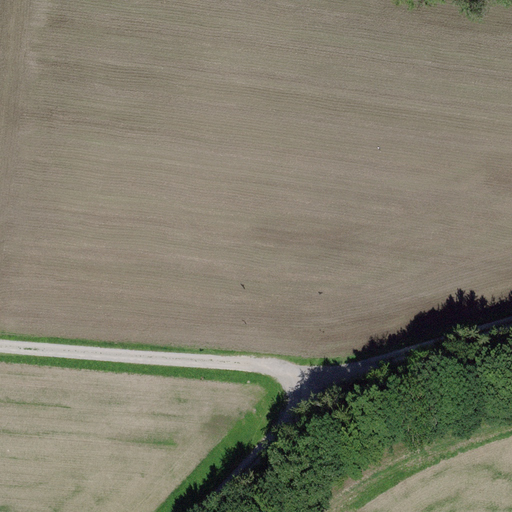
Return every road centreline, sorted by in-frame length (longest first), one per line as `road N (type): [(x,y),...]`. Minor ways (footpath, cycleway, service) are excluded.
road 1 (track): [(511,320),(318,383),(206,511)]
road 2 (track): [(0,343),(261,363),(318,383)]
